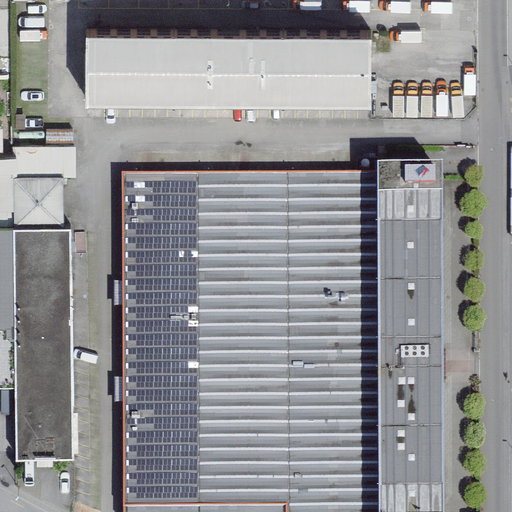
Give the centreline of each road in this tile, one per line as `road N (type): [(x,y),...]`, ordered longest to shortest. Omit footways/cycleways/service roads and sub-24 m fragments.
road 1 (residential): [(493,511),(492,150)]
road 2 (unclassified): [(492,150),(492,0)]
